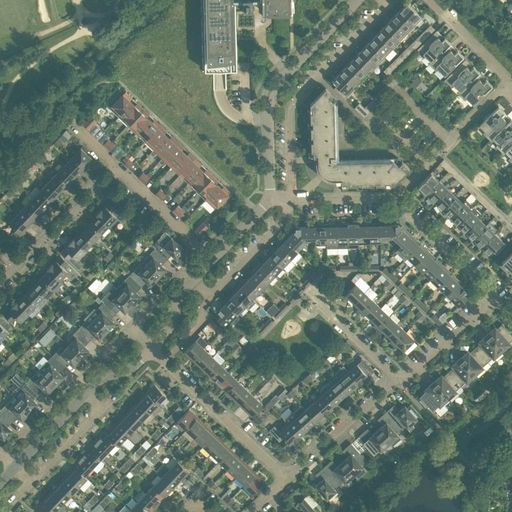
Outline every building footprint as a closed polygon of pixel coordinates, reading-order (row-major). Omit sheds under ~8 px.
[(200,0),(202,71),(203,71),(203,69),(219,69),(236,68),(235,2),(242,2),(242,11),(247,11),(247,0),(200,0)] [(294,12),(293,0),(247,0),(247,11),(253,11),(252,1),(258,1),(263,1),(263,11),(286,11),(293,11),(293,12),(294,12)] [(415,25),(423,17),(407,2),(399,10),(415,25)] [(407,33),(415,25),(399,10),(392,18),(407,33)] [(400,41),(407,33),(392,18),(384,26),(400,41)] [(428,35),(434,29),(430,25),(424,31),(428,35)] [(392,49),(400,41),(384,26),(377,34),(392,49)] [(441,40),(439,38),(441,37),(436,32),(417,51),(423,57),(425,56),(431,62),(449,45),(451,43),(445,37),(441,40)] [(420,42),(426,37),(422,33),(416,38),(420,42)] [(385,57),(392,49),(377,34),(369,41),(385,57)] [(413,50),(419,44),(415,40),(409,46),(413,50)] [(378,65),(385,57),(369,41),(362,49),(378,65)] [(454,53),(452,51),(453,50),(449,45),(431,62),(429,63),(436,70),(438,69),(444,75),(464,56),(457,50),(454,53)] [(405,58),(411,52),(407,48),(401,54),(405,58)] [(370,72),(378,65),(362,49),(354,57),(370,72)] [(397,65),(403,59),(399,55),(393,61),(397,65)] [(363,80),(370,72),(354,57),(347,65),(363,80)] [(470,69),(468,67),(470,66),(465,61),(445,80),(452,87),(454,85),(460,91),(477,74),(478,74),(480,72),(473,66),(470,69)] [(390,73),(396,67),(392,63),(386,69),(390,73)] [(355,88),(363,80),(347,65),(339,73),(355,88)] [(345,99),(355,88),(339,73),(332,81),(336,85),(334,88),(345,99)] [(483,82),(481,80),(482,79),(478,74),(477,74),(460,91),(458,93),(465,99),(467,98),(473,104),(492,85),(486,79),(483,82)] [(410,84),(414,88),(414,89),(421,81),(417,77),(410,84)] [(389,90),(395,84),(391,80),(385,86),(389,90)] [(325,87),(310,104),(310,107),(310,122),(312,122),(312,126),(310,126),(311,136),(313,136),(313,141),(311,141),(311,151),(313,151),(313,156),(317,156),(318,162),(318,163),(322,163),(322,166),(324,169),(326,171),(328,173),(331,174),(334,175),(334,179),(336,179),(341,179),(341,183),(347,183),(347,185),(357,185),(357,183),(361,183),(361,185),(371,184),(371,182),(375,182),(375,184),(394,184),(409,168),(404,163),(402,161),(398,164),(394,160),(335,161),(334,103),(329,98),(333,95),(325,87)] [(382,98),(387,92),(383,88),(377,94),(382,98)] [(113,111),(119,116),(132,103),(123,94),(120,97),(119,97),(119,96),(118,96),(117,96),(116,96),(116,97),(115,97),(115,98),(114,98),(114,99),(114,100),(114,101),(114,102),(115,102),(112,105),(110,108),(113,111)] [(374,106),(380,100),(376,96),(370,102),(374,106)] [(143,109),(137,103),(134,106),(132,103),(119,116),(127,125),(143,109)] [(364,117),(368,112),(359,103),(355,108),(364,117)] [(503,118),(501,116),(505,112),(498,106),(479,125),(486,131),(484,133),(491,140),(492,138),(509,121),(505,116),(503,118)] [(136,133),(149,120),(146,117),(149,114),(143,109),(127,125),(136,133)] [(88,129),(96,120),(92,116),(83,125),(88,129)] [(160,125),(154,119),(152,122),(149,120),(136,133),(139,136),(142,133),(147,138),(147,139),(160,125)] [(511,119),(509,121),(492,138),(498,144),(497,146),(503,153),(505,151),(511,143),(511,119)] [(153,150),(166,136),(164,134),(166,131),(160,125),(147,139),(147,138),(144,141),(153,149),(153,150)] [(60,137),(64,141),(70,135),(66,131),(60,137)] [(178,142),(172,136),(169,139),(166,136),(153,150),(153,149),(150,153),(153,156),(156,153),(161,158),(165,155),(178,142)] [(106,147),(111,142),(108,139),(103,144),(106,147)] [(109,150),(114,145),(111,142),(106,147),(109,150)] [(173,164),(184,153),(181,150),(184,148),(178,142),(165,155),(161,158),(158,161),(162,164),(165,161),(171,166),(173,163),(173,164)] [(73,156),(86,169),(89,166),(86,164),(92,158),(88,155),(81,148),(78,151),(73,146),(68,152),(73,156)] [(90,152),(83,146),(81,148),(88,155),(90,152)] [(195,158),(189,153),(186,156),(184,153),(173,164),(173,163),(171,166),(174,169),(179,174),(182,172),(195,158)] [(123,164),(129,158),(125,155),(120,161),(123,164)] [(76,175),(80,170),(82,172),(86,169),(73,156),(65,165),(76,175)] [(127,167),(132,161),(129,158),(123,164),(127,167)] [(191,180),(201,170),(198,167),(201,164),(195,158),(182,172),(179,174),(182,177),(185,175),(191,180)] [(446,169),(450,165),(444,159),(440,163),(446,169)] [(70,185),(73,182),(71,180),(76,175),(65,165),(57,173),(70,185)] [(454,176),(458,173),(452,167),(448,171),(454,176)] [(212,175),(206,169),(204,172),(201,170),(191,180),(188,183),(191,186),(194,183),(199,188),(200,188),(212,175)] [(141,180),(146,175),(143,172),(138,177),(141,180)] [(57,173),(49,181),(60,192),(64,187),(66,189),(70,185),(57,173)] [(424,196),(427,193),(426,193),(439,180),(431,173),(418,186),(422,189),(421,190),(424,196)] [(462,184),(466,180),(460,174),(456,178),(462,184)] [(144,183),(149,178),(146,175),(141,180),(144,183)] [(218,181),(212,175),(200,188),(199,188),(197,191),(200,194),(205,199),(206,199),(208,197),(218,186),(216,183),(218,181)] [(432,203),(434,201),(447,188),(439,180),(426,193),(427,193),(430,197),(429,197),(432,203)] [(41,190),(54,202),(57,199),(55,197),(60,192),(49,181),(41,190)] [(470,191),(473,187),(467,182),(464,186),(470,191)] [(221,189),(218,186),(208,197),(206,199),(211,205),(214,208),(217,205),(220,203),(221,203),(222,204),(223,204),(223,203),(224,203),(225,203),(225,202),(226,202),(226,201),(226,200),(226,199),(226,198),(225,198),(225,197),(230,192),(224,186),(221,189)] [(158,197),(163,191),(160,188),(155,194),(158,197)] [(440,211),(442,208),(454,195),(447,188),(434,201),(438,204),(436,205),(440,211)] [(478,199),(481,195),(475,189),(472,193),(478,199)] [(44,208),(48,203),(50,206),(54,202),(41,190),(33,198),(44,208)] [(161,200),(166,195),(163,191),(158,197),(161,200)] [(448,218),(450,216),(462,203),(454,195),(442,208),(445,211),(444,212),(448,218)] [(485,206),(489,202),(483,197),(479,200),(485,206)] [(38,219),(41,215),(39,213),(44,208),(33,198),(25,206),(38,219)] [(473,207),(466,199),(462,203),(450,216),(453,219),(452,220),(456,226),(458,223),(473,207)] [(127,218),(109,200),(104,206),(106,207),(102,210),(101,209),(96,214),(109,225),(108,226),(109,227),(118,218),(122,223),(127,218)] [(493,214),(497,210),(491,204),(487,208),(493,214)] [(175,213),(181,208),(177,205),(172,210),(175,213)] [(28,225),(33,220),(35,222),(38,219),(25,206),(17,215),(28,225)] [(464,233),(466,231),(465,231),(478,218),(481,214),(473,207),(458,223),(461,226),(460,227),(464,233)] [(179,217),(184,211),(181,208),(175,213),(179,217)] [(501,221),(505,217),(499,212),(495,215),(501,221)] [(109,225),(96,214),(92,219),(93,220),(90,223),(89,222),(101,234),(108,226),(109,225)] [(17,215),(9,223),(15,229),(13,232),(20,238),(25,232),(23,230),(28,225),(17,215)] [(471,240),(473,238),(486,225),(478,218),(465,231),(466,231),(469,234),(468,235),(471,240)] [(93,242),(101,234),(89,222),(84,227),(85,228),(82,232),(93,242)] [(199,236),(207,227),(203,222),(194,231),(199,236)] [(341,226),(337,226),(337,248),(348,247),(348,243),(348,223),(341,224),(341,226)] [(354,226),(354,223),(348,223),(348,243),(359,242),(358,225),(354,226)] [(359,242),(369,242),(369,223),(363,223),(363,225),(358,225),(359,242)] [(375,225),(375,223),(369,223),(369,242),(380,242),(380,225),(375,225)] [(315,243),(326,243),(326,224),(320,224),(320,226),(315,226),(315,238),(315,243)] [(332,224),(326,224),(326,243),(327,254),(337,254),(337,248),(337,226),(332,226),(332,224)] [(402,229),(400,227),(400,225),(380,225),(380,242),(386,242),(385,237),(393,236),(402,245),(403,245),(412,235),(404,228),(402,229)] [(479,248),(481,246),(493,233),(486,225),(473,238),(477,241),(475,242),(479,248)] [(315,238),(315,226),(295,227),(295,229),(293,232),(291,230),(284,238),(294,248),(298,251),(305,243),(305,238),(315,238)] [(93,242),(82,232),(79,235),(77,234),(73,239),(85,250),(93,242)] [(161,236),(153,245),(152,246),(155,248),(165,258),(171,253),(176,258),(179,254),(180,255),(184,251),(183,251),(184,249),(171,238),(165,232),(161,236)] [(489,253),(502,240),(493,233),(481,246),(484,249),(483,250),(487,255),(489,253)] [(407,256),(418,244),(415,241),(417,240),(412,235),(403,245),(402,245),(396,252),(404,260),(407,257),(407,256)] [(294,248),(284,238),(279,243),(281,244),(278,248),(290,259),(298,251),(294,248)] [(85,250),(73,239),(68,243),(70,245),(66,248),(65,247),(60,252),(79,269),(84,264),(79,259),(87,251),(85,250)] [(422,247),(418,244),(407,256),(407,257),(415,264),(428,250),(423,246),(422,247)] [(160,277),(163,273),(163,272),(166,269),(160,263),(165,258),(155,248),(146,258),(142,262),(158,277),(159,276),(160,277)] [(290,259),(278,248),(274,251),(273,249),(269,254),(282,267),(290,259)] [(422,271),(434,259),(431,256),(432,255),(428,250),(415,264),(422,271)] [(511,251),(500,264),(507,270),(509,269),(511,272),(510,273),(511,275),(511,251)] [(275,275),(282,267),(269,254),(264,258),(266,260),(263,263),(275,275)] [(81,275),(60,255),(55,260),(56,261),(53,265),(52,263),(47,268),(59,280),(60,281),(66,275),(71,280),(75,275),(78,278),(81,275)] [(437,262),(434,259),(422,271),(430,279),(443,265),(439,261),(437,262)] [(138,266),(130,275),(140,285),(145,280),(150,285),(154,281),(154,282),(158,279),(157,278),(158,277),(142,262),(138,266)] [(275,275),(263,263),(260,266),(258,265),(254,269),(267,283),(275,275)] [(438,286),(450,274),(446,271),(448,269),(443,265),(430,279),(438,286)] [(388,276),(391,273),(385,267),(382,270),(388,276)] [(55,291),(62,283),(60,281),(59,280),(47,268),(43,273),(44,274),(41,278),(55,291)] [(260,290),(267,283),(254,269),(249,274),(251,275),(248,279),(260,290)] [(312,280),(318,274),(315,271),(309,277),(312,280)] [(394,282),(397,279),(391,273),(388,276),(394,282)] [(453,277),(450,274),(438,286),(446,294),(459,280),(454,276),(453,277)] [(134,303),(138,300),(137,299),(140,296),(135,290),(140,285),(130,275),(121,284),(124,287),(120,292),(132,304),(133,303),(134,303)] [(306,287),(312,280),(309,277),(303,284),(306,287)] [(55,291),(41,278),(37,281),(36,280),(32,285),(47,299),(55,291)] [(260,290),(248,279),(245,282),(243,280),(239,285),(252,298),(260,290)] [(347,288),(349,290),(356,284),(351,279),(345,286),(347,288)] [(458,305),(466,297),(462,293),(465,289),(462,286),(463,284),(459,280),(446,294),(458,305)] [(404,291),(407,288),(401,282),(397,285),(404,291)] [(364,292),(356,284),(349,290),(347,288),(341,294),(347,300),(349,298),(354,303),(364,292)] [(47,299),(32,285),(27,289),(28,291),(25,294),(36,305),(40,309),(48,300),(47,299)] [(248,309),(256,301),(252,298),(239,285),(234,290),(236,291),(233,294),(245,306),(248,309)] [(297,296),(303,290),(300,287),(294,293),(297,296)] [(410,297),(413,294),(407,288),(404,291),(410,297)] [(391,291),(385,297),(388,300),(394,294),(391,291)] [(132,304),(120,292),(116,296),(113,293),(104,302),(114,312),(119,307),(125,312),(128,308),(129,309),(132,305),(131,305),(132,304)] [(360,313),(372,300),(364,292),(354,303),(359,307),(357,310),(360,313)] [(291,302),(297,296),(294,293),(288,299),(291,302)] [(36,305),(25,294),(22,298),(20,296),(16,301),(32,317),(40,309),(36,305)] [(245,306),(233,294),(230,298),(228,296),(224,301),(238,314),(245,306)] [(419,306),(422,303),(416,297),(413,300),(419,306)] [(370,318),(381,308),(372,300),(360,313),(363,316),(365,314),(370,318)] [(32,317),(16,301),(11,306),(13,307),(9,310),(8,309),(3,314),(11,322),(14,324),(18,320),(21,323),(29,314),(32,317)] [(226,326),(238,314),(224,301),(219,305),(221,307),(218,310),(221,314),(217,318),(226,326)] [(94,308),(89,313),(94,318),(107,331),(108,330),(112,327),(111,326),(114,323),(109,317),(114,312),(104,302),(101,305),(96,310),(94,308)] [(282,312),(288,306),(285,302),(279,309),(282,312)] [(425,312),(428,309),(422,303),(419,306),(425,312)] [(377,329),(389,315),(381,308),(370,318),(375,323),(373,325),(377,329)] [(276,318),(282,312),(279,309),(273,315),(276,318)] [(86,321),(78,329),(88,339),(94,333),(99,339),(102,335),(103,336),(107,332),(106,332),(107,331),(94,318),(89,313),(83,319),(86,321)] [(439,325),(442,321),(434,314),(431,317),(439,325)] [(387,334),(397,323),(389,315),(377,329),(380,332),(382,330),(387,334)] [(1,316),(0,317),(0,340),(1,341),(9,332),(7,330),(11,325),(1,316)] [(267,327),(273,321),(270,318),(264,324),(267,327)] [(212,320),(208,325),(214,330),(218,325),(212,320)] [(393,344),(406,331),(397,323),(387,334),(392,339),(390,341),(393,344)] [(497,325),(492,329),(487,334),(502,350),(510,343),(509,343),(511,340),(511,334),(510,332),(507,329),(502,323),(498,327),(497,325)] [(261,333),(267,327),(264,324),(258,330),(261,333)] [(50,328),(40,339),(46,344),(56,334),(50,328)] [(83,357),(86,354),(85,353),(89,349),(83,344),(88,339),(78,329),(70,338),(73,341),(68,345),(81,357),(82,357),(83,357)] [(404,350),(414,339),(406,331),(393,344),(396,347),(398,345),(404,350)] [(480,343),(475,347),(488,362),(493,357),(493,358),(502,350),(487,334),(479,341),(480,343)] [(192,357),(194,359),(204,348),(208,344),(200,336),(184,352),(190,358),(192,357)] [(247,348),(255,340),(252,337),(244,345),(247,348)] [(81,357),(68,345),(64,350),(61,347),(52,356),(63,366),(68,360),(73,366),(77,362),(77,363),(81,359),(80,359),(81,357)] [(256,356),(260,351),(256,347),(252,352),(256,356)] [(470,349),(465,353),(460,358),(475,374),(483,367),(488,362),(475,347),(471,351),(470,349)] [(29,348),(24,353),(28,357),(33,352),(29,348)] [(201,368),(212,356),(204,348),(194,359),(197,361),(195,363),(201,368)] [(58,371),(63,366),(52,356),(44,365),(40,369),(43,372),(55,384),(56,383),(57,384),(61,381),(60,380),(63,376),(58,371)] [(211,375),(221,364),(212,356),(201,368),(207,374),(208,372),(211,375)] [(361,357),(347,370),(359,384),(364,379),(363,378),(372,370),(361,357)] [(453,367),(448,371),(461,386),(466,381),(466,382),(475,374),(460,358),(452,365),(453,367)] [(218,384),(229,372),(221,364),(211,375),(213,377),(212,378),(218,384)] [(336,375),(340,379),(349,390),(353,387),(354,388),(359,384),(347,370),(343,365),(334,373),(336,375)] [(36,374),(27,383),(37,393),(42,387),(48,393),(51,389),(52,390),(55,386),(54,385),(55,384),(43,372),(40,369),(36,374)] [(448,371),(443,376),(441,374),(433,382),(448,398),(456,391),(461,386),(448,371)] [(227,390),(237,380),(229,372),(218,384),(223,389),(225,388),(227,390)] [(349,390),(340,379),(336,375),(328,383),(331,387),(331,386),(342,399),(347,395),(346,393),(349,390)] [(234,400),(245,388),(237,380),(227,390),(230,393),(228,394),(234,400)] [(439,405),(440,406),(448,398),(433,382),(425,389),(426,391),(421,396),(434,410),(439,405)] [(17,399),(30,411),(31,410),(31,411),(35,407),(34,407),(37,403),(32,398),(37,393),(27,383),(18,392),(14,396),(17,399)] [(331,387),(328,383),(319,391),(321,393),(322,392),(323,394),(322,394),(332,405),(336,402),(337,404),(342,399),(331,386),(331,387)] [(166,395),(154,384),(148,390),(150,391),(148,393),(146,392),(158,403),(166,395)] [(244,406),(254,396),(245,388),(234,400),(240,405),(241,404),(244,406)] [(150,412),(158,403),(146,392),(140,398),(142,399),(139,402),(150,412)] [(332,405),(322,394),(323,394),(322,392),(321,393),(312,401),(313,402),(314,402),(325,414),(330,410),(329,409),(332,405)] [(10,401),(1,410),(11,420),(16,414),(22,419),(25,416),(26,417),(29,413),(29,412),(30,411),(17,399),(14,396),(10,401)] [(251,416),(262,404),(254,396),(244,406),(246,408),(245,410),(251,416)] [(150,412),(139,402),(137,404),(136,403),(130,409),(142,420),(150,412)] [(320,419),(325,414),(314,402),(313,402),(305,409),(316,422),(317,421),(316,420),(319,417),(320,419)] [(423,418),(410,404),(406,407),(405,405),(398,412),(393,406),(386,412),(401,428),(405,424),(407,427),(416,418),(419,422),(423,418)] [(302,405),(293,413),(297,417),(307,428),(310,425),(312,426),(316,422),(305,409),(302,405)] [(134,428),(142,420),(130,409),(124,415),(126,416),(124,418),(134,428)] [(186,429),(196,419),(193,416),(195,415),(189,409),(177,421),(186,429)] [(6,438),(9,434),(8,434),(12,430),(6,425),(11,420),(1,410),(0,411),(0,434),(4,439),(5,437),(6,438)] [(293,413),(291,411),(283,418),(287,423),(289,424),(288,424),(299,437),(304,433),(303,431),(307,428),(297,417),(293,413)] [(389,443),(398,435),(396,433),(401,428),(386,412),(379,418),(385,424),(378,430),(389,443)] [(134,428),(124,418),(121,421),(120,419),(114,425),(126,437),(134,428)] [(198,421),(196,419),(186,429),(194,437),(206,425),(200,420),(198,421)] [(291,445),(290,443),(293,440),(294,441),(299,437),(288,424),(289,424),(287,423),(278,431),(274,426),(269,430),(286,449),(291,445)] [(126,437),(114,425),(109,431),(110,432),(108,434),(106,432),(105,433),(116,442),(115,443),(118,445),(126,437)] [(203,445),(212,435),(210,432),(211,431),(206,425),(194,437),(203,445)] [(389,443),(378,430),(371,436),(366,430),(359,436),(374,453),(378,448),(380,450),(389,443)] [(116,442),(105,433),(103,435),(102,434),(96,439),(108,451),(115,443),(116,442)] [(215,437),(212,435),(203,445),(211,453),(222,441),(216,435),(215,437)] [(100,459),(108,451),(96,439),(91,445),(92,447),(90,449),(100,459)] [(219,461),(229,450),(227,448),(228,447),(222,441),(211,453),(219,461)] [(363,467),(363,466),(361,464),(366,460),(351,443),(344,449),(349,455),(342,461),(354,474),(358,478),(367,470),(364,467),(363,467)] [(100,459),(90,449),(87,452),(86,450),(80,456),(92,467),(100,459)] [(232,453),(229,450),(219,461),(227,469),(239,457),(233,451),(232,453)] [(87,478),(85,475),(92,467),(80,456),(75,462),(76,463),(74,466),(87,478)] [(236,477),(246,466),(243,464),(245,462),(239,457),(227,469),(236,477)] [(183,477),(189,471),(178,460),(169,468),(180,478),(182,476),(183,477)] [(354,474),(342,461),(335,467),(330,462),(324,467),(338,484),(344,490),(348,486),(348,485),(345,482),(354,474)] [(87,478),(74,466),(73,466),(76,469),(74,470),(72,469),(67,475),(79,486),(87,478)] [(248,469),(246,466),(236,477),(244,485),(255,473),(249,467),(248,469)] [(327,498),(336,490),(334,488),(338,484),(324,467),(317,473),(322,479),(315,485),(327,498)] [(173,488),(179,482),(177,481),(180,478),(169,468),(161,477),(173,488)] [(256,476),(254,475),(256,473),(255,473),(244,485),(253,493),(264,481),(258,475),(256,476)] [(71,495),(79,486),(67,475),(61,481),(63,482),(60,485),(71,495)] [(168,494),(173,488),(161,477),(154,485),(164,495),(166,492),(168,494)] [(71,495),(60,485),(58,487),(57,486),(51,491),(63,503),(71,495)] [(158,504),(163,499),(162,497),(164,495),(154,485),(146,493),(158,504)] [(222,498),(231,489),(227,486),(219,495),(222,498)] [(55,511),(63,503),(51,491),(46,497),(47,499),(45,501),(55,511)] [(152,510),(158,504),(146,493),(138,501),(148,511),(151,509),(152,510)] [(315,511),(303,498),(298,503),(305,511),(315,511)] [(54,511),(55,511),(45,501),(42,503),(41,502),(35,508),(38,511),(54,511)] [(132,511),(147,511),(148,511),(138,501),(130,510),(132,511)] [(99,511),(103,508),(98,503),(92,510),(94,511),(99,511)]
